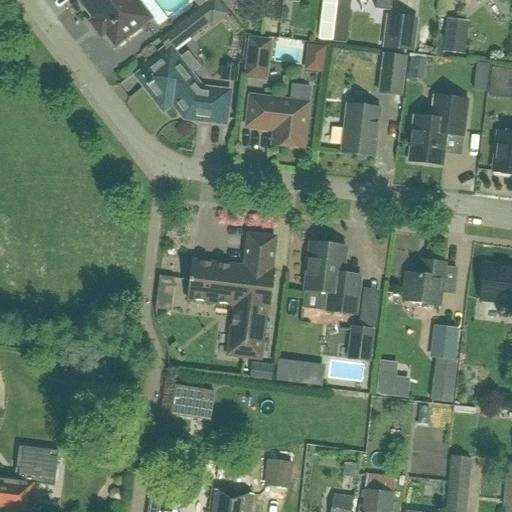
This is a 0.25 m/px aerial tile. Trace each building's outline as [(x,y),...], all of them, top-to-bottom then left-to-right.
[(136,0),(76,0),(115,49),(152,20),(158,27),(167,20),(151,0),(140,0),(138,2),(136,0)] [(216,0),(211,0),(159,42),(168,53),(171,52),(172,54),(208,25),(211,29),(228,15),(216,0)] [(221,0),(227,8),(237,0),(221,0)] [(324,0),(319,41),(332,42),(336,11),(337,0),(324,0)] [(337,0),(336,11),(350,12),(351,0),(337,0)] [(346,44),(350,12),(336,11),(332,42),(346,44)] [(388,15),(384,49),(416,53),(420,19),(388,15)] [(452,15),(447,48),(471,51),(476,19),(452,15)] [(250,38),(245,79),(269,82),(274,41),(250,38)] [(308,46),(307,54),(324,55),(325,48),(308,46)] [(228,94),(194,89),(195,83),(189,75),(197,68),(188,56),(179,62),(172,54),(171,52),(168,53),(166,55),(163,51),(142,67),(153,81),(145,87),(163,111),(173,104),(178,110),(186,111),(185,119),(224,124),(228,94)] [(404,98),(409,57),(385,54),(380,95),(404,98)] [(223,67),(221,81),(235,83),(237,69),(223,67)] [(511,72),(492,70),(489,97),(504,99),(506,86),(511,86),(511,72)] [(274,130),(272,146),(303,150),(309,105),(250,98),(246,128),(263,131),(263,129),(274,130)] [(447,136),(464,138),(468,102),(434,98),(431,120),(414,118),(408,163),(443,167),(447,136)] [(347,106),(341,154),(374,158),(380,110),(347,106)] [(493,173),(511,175),(511,135),(498,133),(493,173)] [(192,262),(187,300),(234,306),(228,356),(260,360),(266,310),(270,311),(275,273),(271,272),(275,240),(249,236),(244,269),(192,262)] [(343,275),(346,249),(310,244),(304,292),(328,295),(326,313),(356,316),(361,277),(343,275)] [(445,269),(445,265),(422,262),(420,276),(406,274),(402,303),(440,307),(441,294),(453,295),(456,270),(445,269)] [(511,312),(511,268),(484,265),(480,302),(510,305),(509,312),(511,312)] [(160,278),(156,309),(170,311),(174,280),(160,278)] [(372,363),(377,331),(353,327),(348,360),(372,363)] [(436,327),(432,359),(438,359),(433,401),(453,403),(459,360),(456,360),(460,330),(436,327)] [(339,356),(309,357),(310,382),(340,381),(339,356)] [(254,378),(270,380),(272,366),(255,364),(254,378)] [(208,421),(213,393),(173,386),(169,414),(208,421)] [(511,396),(505,395),(503,411),(511,411),(511,396)] [(31,511),(36,474),(55,476),(57,454),(19,449),(16,471),(20,471),(19,483),(0,480),(0,511),(31,511)] [(465,511),(471,460),(469,460),(450,458),(444,511),(465,511)] [(288,489),(291,465),(268,462),(265,486),(288,489)] [(162,498),(193,503),(195,488),(193,488),(195,473),(170,469),(168,484),(164,483),(162,498)] [(363,492),(361,511),(390,511),(393,494),(392,494),(394,479),(366,475),(363,492)] [(250,511),(253,497),(215,492),(212,511),(250,511)] [(353,511),(355,498),(335,495),(332,511),(353,511)]
